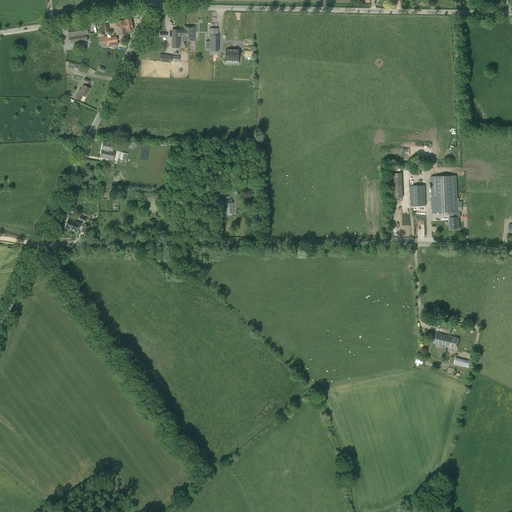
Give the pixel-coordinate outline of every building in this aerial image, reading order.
[(127,34),(126,31),(133,30),(131,19),(128,19),(127,16),(122,17),(122,20),(116,21),(118,35),(127,34)] [(87,41),(86,35),(88,34),(86,25),(68,28),(70,43),(87,41)] [(184,27),(184,30),(184,36),(184,41),(194,41),(194,27),(184,27)] [(177,36),(184,36),(184,30),(172,30),(172,48),(177,48),(177,36)] [(109,46),(118,44),(117,37),(108,38),(107,36),(98,38),(99,45),(102,45),(102,47),(109,47),(109,44),(109,46)] [(179,61),(180,56),(160,54),(159,61),(171,62),(171,60),(179,61)] [(89,92),(91,89),(87,87),(88,84),(89,85),(90,82),(85,79),(84,82),(85,83),(84,85),(81,90),(80,90),(76,98),(81,101),(83,96),(86,97),(88,91),(89,92)] [(102,149),(101,157),(113,160),(115,152),(113,152),(115,144),(104,141),(102,149)] [(390,199),(402,198),(402,173),(389,174),(390,199)] [(462,211),(462,207),(461,201),(461,198),(457,199),(457,176),(431,177),(432,213),(450,212),(450,218),(450,229),(459,229),(458,218),(460,218),(460,211),(462,211)] [(129,182),(116,180),(115,186),(127,188),(129,182)] [(426,206),(425,185),(410,186),(411,207),(426,206)] [(225,203),(225,214),(234,214),(233,202),(225,203)] [(65,227),(77,233),(81,224),(69,219),(65,227)] [(436,332),(434,344),(447,347),(456,349),(459,338),(450,335),(436,332)] [(468,368),(470,362),(458,358),(456,365),(468,368)]
